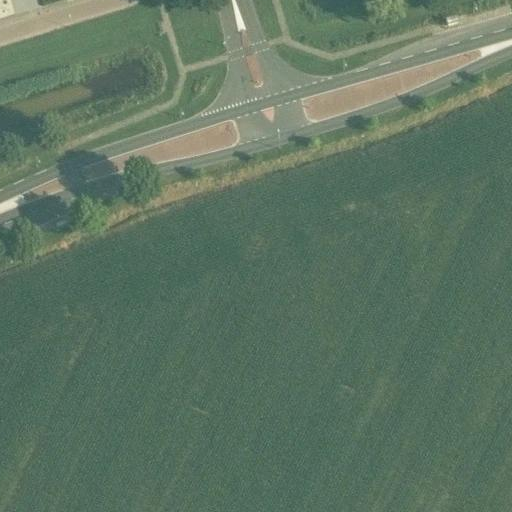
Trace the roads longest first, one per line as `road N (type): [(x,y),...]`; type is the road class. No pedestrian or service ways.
road 1 (tertiary): [(0,218),(276,141)]
road 2 (tertiary): [(249,109),(66,168),(0,200)]
road 3 (tertiary): [(276,141),(511,50)]
road 4 (tertiary): [(511,37),(277,100)]
road 5 (residential): [(0,36),(118,0)]
